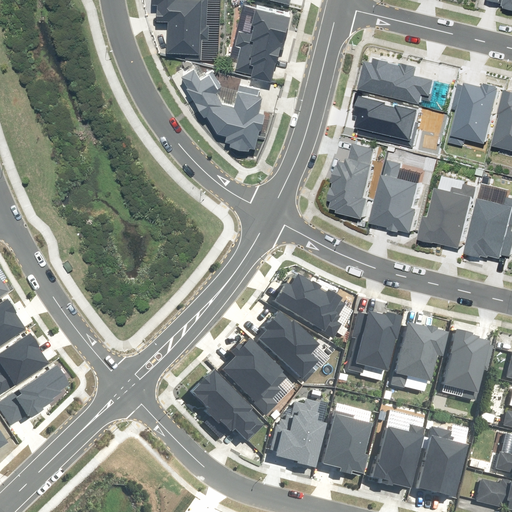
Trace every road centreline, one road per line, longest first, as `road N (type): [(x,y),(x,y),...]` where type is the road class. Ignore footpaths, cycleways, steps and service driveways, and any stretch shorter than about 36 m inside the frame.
road 1 (residential): [(267,217),(189,157),(162,123),(127,60),(111,0)]
road 2 (residential): [(511,302),(374,268),(267,217)]
road 3 (residential): [(329,511),(247,489),(205,467),(124,388)]
road 4 (residential): [(267,217),(303,140),(338,5)]
road 5 (residential): [(267,217),(225,285),(124,388)]
road 6 (residential): [(8,214),(52,298),(124,388)]
road 7 (residential): [(511,47),(338,5)]
road 8 (residential): [(124,388),(0,505)]
